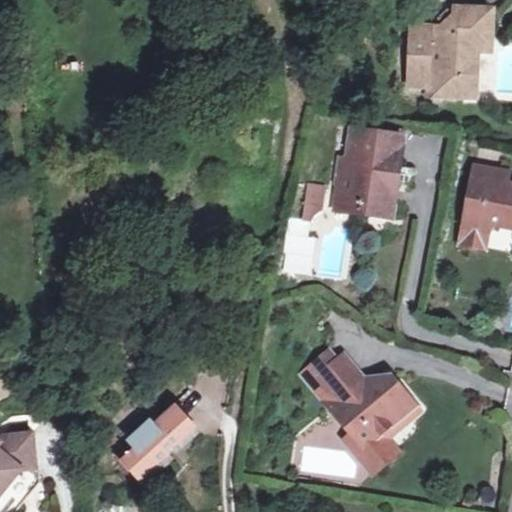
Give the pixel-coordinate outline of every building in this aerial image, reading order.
[(441,83),(439,101),(470,103),(470,86),(479,87),(481,56),(473,55),(474,39),(492,40),(495,17),(460,15),(459,22),(457,22),(455,23),(452,25),(451,27),(450,28),(450,34),(416,33),(412,90),(431,92),(431,83),(441,83)] [(491,56),(492,40),(474,39),(473,55),(481,56),(491,56)] [(430,101),(439,101),(441,83),(431,83),(431,92),(430,101)] [(470,86),(470,103),(477,103),(479,87),(470,86)] [(341,167),(336,202),(359,205),(357,220),(392,225),(397,189),(401,190),(402,174),(400,174),(403,144),(353,137),(348,167),(341,167)] [(476,170),(474,183),(508,188),(510,177),(476,170)] [(401,190),(410,191),(412,176),(402,174),(401,190)] [(511,220),(511,189),(508,188),(474,183),(463,232),(490,237),(492,230),(509,233),(511,220)] [(309,193),(306,210),(323,212),(325,195),(309,193)] [(359,205),(336,202),(334,217),(357,220),(359,205)] [(306,210),(304,227),(311,228),(313,224),(315,222),(317,220),(320,219),(322,218),(323,212),(306,210)] [(463,232),(459,249),(487,254),(490,237),(463,232)] [(317,384),(319,382),(336,367),(328,357),(308,374),(317,384)] [(382,437),(399,424),(394,418),(410,404),(392,382),(379,393),(370,392),(366,385),(344,361),(336,367),(319,382),(339,407),(331,416),(342,429),(345,428),(352,436),(350,437),(364,453),(358,458),(374,477),(399,457),(382,437)] [(394,418),(399,424),(415,410),(410,404),(394,418)] [(120,462),(125,468),(138,483),(164,460),(169,455),(167,453),(193,429),(174,407),(152,425),(149,422),(131,439),(136,446),(120,462)] [(0,490),(2,487),(20,468),(34,466),(32,451),(31,432),(0,434),(0,490)] [(167,465),(164,460),(138,483),(125,468),(116,476),(133,495),(167,465)] [(19,503),(39,481),(37,469),(34,466),(20,468),(2,487),(19,503)]
